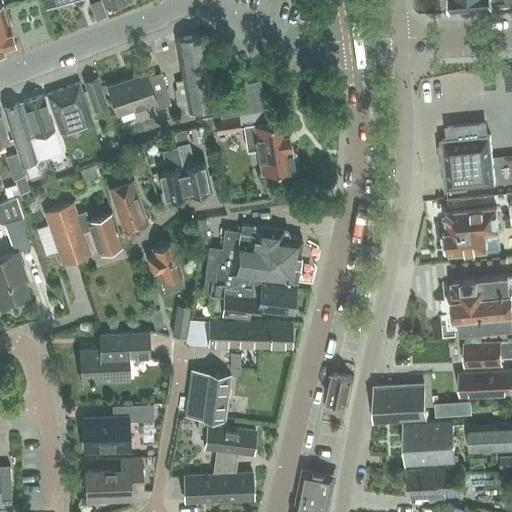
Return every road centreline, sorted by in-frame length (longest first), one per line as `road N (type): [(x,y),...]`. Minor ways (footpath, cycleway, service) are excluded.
road 1 (tertiary): [(277,511),(350,190),(355,39)]
road 2 (residential): [(342,511),(402,199),(406,108),(398,40)]
road 3 (unclassified): [(0,71),(190,2),(283,35),(355,39)]
